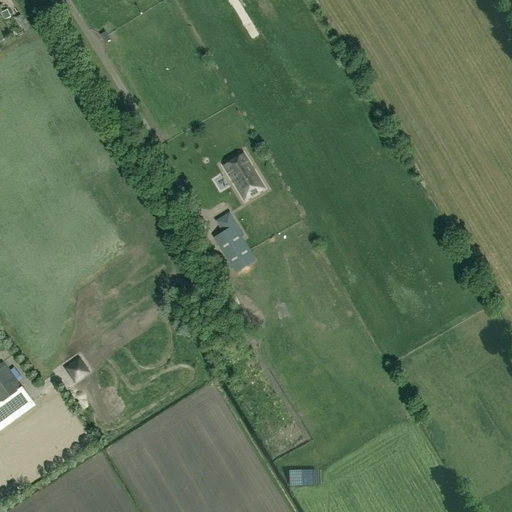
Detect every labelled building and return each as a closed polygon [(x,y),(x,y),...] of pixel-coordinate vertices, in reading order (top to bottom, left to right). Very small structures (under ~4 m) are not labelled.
[(5,19),(10,17),(7,10),(1,12),(5,19)] [(16,18),(24,32),(30,28),(22,14),(16,18)] [(243,155),(224,166),(233,180),(234,180),(235,182),(234,182),(240,193),(246,190),(247,192),(255,187),(254,185),(259,182),(252,170),(251,171),(249,168),(250,167),(243,155)] [(236,225),(215,238),(236,273),(255,261),(238,234),(240,232),(236,225)] [(31,303),(19,314),(29,325),(41,315),(31,303)] [(3,362),(0,364),(0,404),(22,388),(3,362)] [(288,482),(302,482),(301,465),(288,466),(288,482)]
